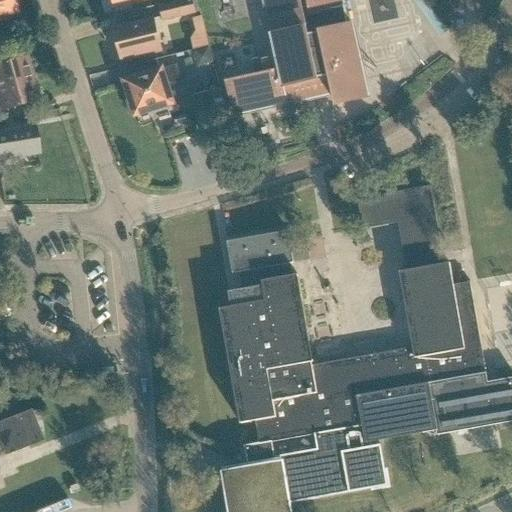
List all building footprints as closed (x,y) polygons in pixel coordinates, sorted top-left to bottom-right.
[(0,0),(0,19),(17,15),(13,0),(0,0)] [(197,12),(193,0),(180,0),(177,1),(159,6),(163,21),(197,12)] [(355,36),(352,25),(347,26),(341,0),(264,0),(277,55),(258,59),(262,75),(227,82),(235,115),(260,109),(260,111),(266,110),(266,108),(276,106),(278,114),(295,111),(293,102),(301,100),(302,102),(308,101),(308,99),(333,93),(336,104),(368,97),(366,85),(367,85),(366,79),(364,80),(361,67),(364,66),(375,73),(377,69),(366,62),(365,54),(359,56),(356,42),(358,42),(356,36),(355,36)] [(115,29),(123,61),(161,52),(153,19),(115,29)] [(198,33),(193,41),(195,51),(209,47),(205,31),(198,33)] [(209,49),(196,53),(198,61),(204,65),(213,62),(209,49)] [(0,87),(32,79),(26,57),(0,64),(0,87)] [(137,80),(127,83),(131,96),(126,98),(132,115),(171,103),(166,86),(181,81),(176,67),(151,75),(151,74),(136,78),(137,80)] [(32,79),(0,87),(0,110),(38,100),(32,79)] [(226,111),(220,87),(211,89),(217,113),(226,111)] [(192,93),(200,119),(216,114),(208,88),(192,93)] [(0,160),(38,154),(34,126),(0,131),(0,160)] [(314,434),(362,425),(365,442),(371,441),(437,429),(438,436),(451,433),(498,425),(511,422),(511,378),(498,381),(488,383),(470,283),(454,286),(450,264),(445,265),(441,243),(403,250),(407,271),(400,273),(413,349),(314,366),(298,275),(296,275),(289,231),(228,242),(233,274),(241,272),(244,290),(229,293),(232,307),(220,309),(241,424),(256,421),(260,444),(272,442),(314,434)] [(0,424),(0,488),(1,488),(0,484),(0,451),(2,450),(3,454),(28,444),(40,439),(30,413),(0,424)] [(372,447),(371,441),(365,442),(362,425),(314,434),(317,450),(275,458),(272,442),(260,444),(244,447),(249,470),(226,474),(232,511),(287,511),(286,504),(388,486),(381,446),(372,447)]
